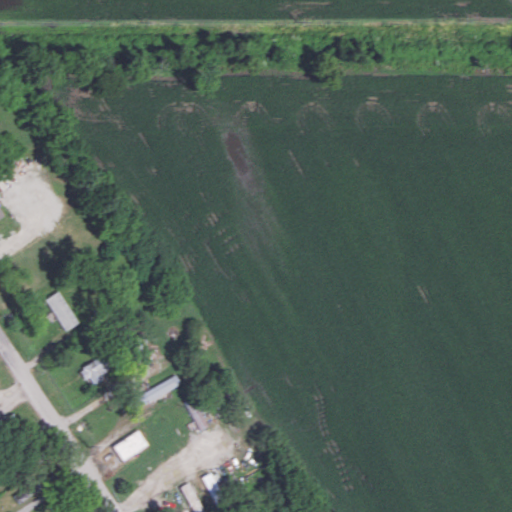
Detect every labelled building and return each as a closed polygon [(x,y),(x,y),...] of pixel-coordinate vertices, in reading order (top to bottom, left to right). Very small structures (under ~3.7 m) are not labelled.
[(64,330),(78,322),(57,290),(44,299),(64,330)] [(91,384),(105,377),(97,359),(77,368),(82,379),(88,377),(91,384)] [(0,418),(0,444),(2,450),(16,445),(12,432),(18,430),(13,414),(0,418)] [(146,445),(138,430),(112,444),(120,460),(146,445)] [(202,476),(209,493),(221,487),(215,471),(202,476)] [(180,485),(191,511),(201,511),(189,481),(180,485)]
